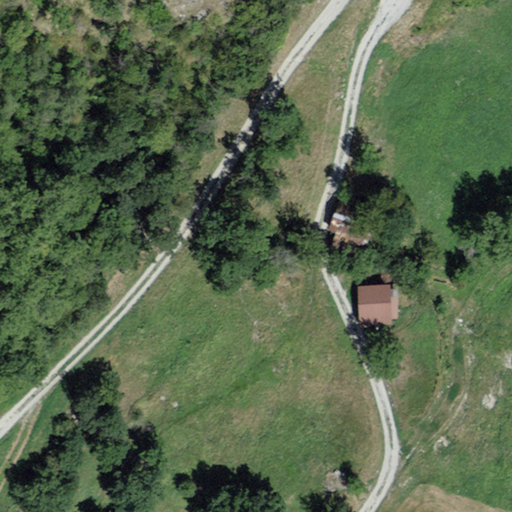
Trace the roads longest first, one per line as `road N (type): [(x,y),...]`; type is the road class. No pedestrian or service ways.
road 1 (track): [(340,0),(295,53),(172,244),(0,430)]
road 2 (track): [(365,511),(390,457),(387,413),(321,238),(356,73),(396,0)]
road 3 (track): [(388,463),(407,454),(442,407),(452,384),(458,301),(511,239)]
